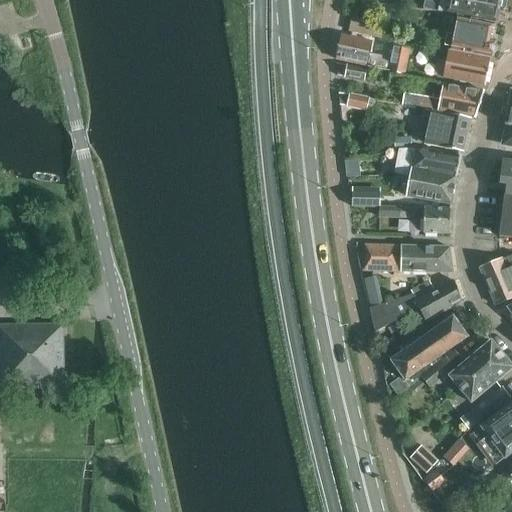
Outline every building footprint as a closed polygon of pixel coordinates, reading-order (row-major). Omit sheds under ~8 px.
[(438,12),(439,10),(441,0),(425,0),(423,9),(438,12)] [(441,0),(439,10),(496,22),(500,0),(441,0)] [(444,46),(451,48),(450,50),(492,58),(492,54),(494,54),(495,54),(496,53),(497,52),(498,51),(498,50),(498,49),(498,48),(498,47),(497,47),(497,46),(496,45),(494,44),(495,41),(493,40),(496,25),(457,17),(453,36),(446,34),(444,46)] [(382,25),(349,18),(346,33),(379,40),(382,25)] [(341,36),(336,60),(338,60),(368,67),(367,69),(388,73),(405,77),(411,51),(394,47),(391,59),(370,55),(372,43),(341,36)] [(486,87),(491,60),(433,49),(431,60),(446,63),(443,79),(486,87)] [(365,82),(367,70),(347,66),(344,78),(365,82)] [(419,109),(432,111),(475,118),(483,93),(442,85),(439,100),(400,94),(398,105),(419,109)] [(367,112),(370,99),(350,95),(347,107),(367,112)] [(472,119),(432,111),(424,145),(464,153),(472,119)] [(428,171),(456,176),(459,157),(416,149),(404,149),(399,175),(410,177),(426,179),(428,171)] [(348,177),(362,176),(360,160),(347,161),(347,171),(348,177)] [(511,238),(511,162),(503,161),(500,186),(506,186),(499,237),(511,238)] [(451,205),(456,176),(428,171),(426,179),(410,177),(406,197),(451,205)] [(379,207),(380,207),(380,194),(352,193),(352,207),(379,207)] [(380,207),(379,207),(379,219),(424,219),(424,234),(450,235),(450,209),(424,208),(380,207)] [(453,273),(449,248),(365,246),(364,271),(400,272),(453,273)] [(511,255),(499,261),(480,268),(496,306),(511,298),(511,255)] [(418,301),(414,295),(370,310),(375,333),(419,309),(426,322),(462,302),(454,281),(434,292),(418,301)] [(418,301),(434,292),(429,281),(411,291),(414,295),(418,301)] [(421,378),(443,360),(441,357),(468,338),(453,317),(391,361),(401,377),(390,385),(399,397),(409,388),(421,378)] [(0,389),(64,388),(63,325),(0,325),(0,389)] [(458,390),(502,355),(491,342),(448,378),(458,390)] [(511,367),(502,355),(458,390),(470,404),(511,368),(511,367)] [(446,357),(443,360),(421,378),(430,388),(454,367),(446,357)] [(467,432),(484,419),(511,398),(503,387),(458,421),(467,432)] [(505,460),(511,454),(511,403),(481,428),(505,460)] [(418,448),(409,459),(423,472),(433,461),(418,448)] [(511,511),(511,502),(502,511),(511,511)]
